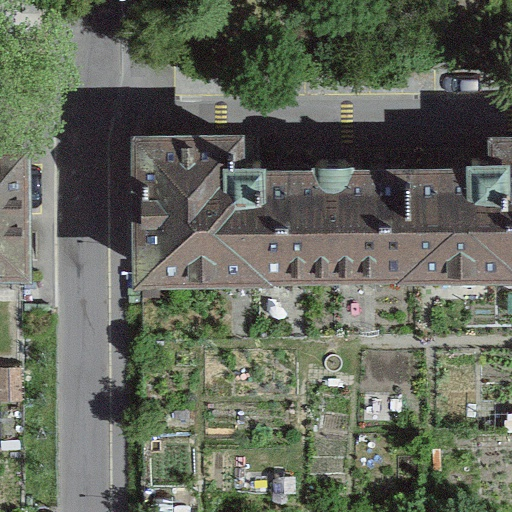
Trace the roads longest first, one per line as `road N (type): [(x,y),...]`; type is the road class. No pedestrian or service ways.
road 1 (residential): [(89,116),(511,115)]
road 2 (residential): [(89,116),(87,511)]
